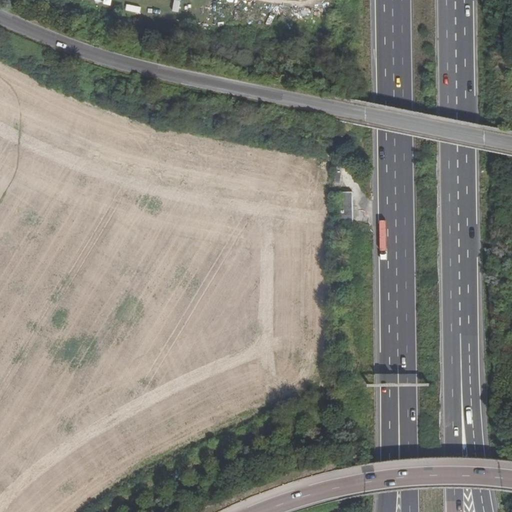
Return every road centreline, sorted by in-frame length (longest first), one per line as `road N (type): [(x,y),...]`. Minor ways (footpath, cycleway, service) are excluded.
road 1 (tertiary): [(511,143),(110,59),(0,5)]
road 2 (trunk): [(460,346),(454,0)]
road 3 (trunk): [(393,0),(397,342)]
road 4 (motorway): [(511,479),(430,474),(362,482),(265,511)]
road 5 (trunk): [(397,342),(384,511)]
road 6 (motorway): [(397,342),(409,511)]
road 7 (trunk): [(482,511),(460,346)]
road 8 (trunk): [(455,511),(460,346)]
road 9 (track): [(332,0),(327,17),(305,23),(200,0)]
